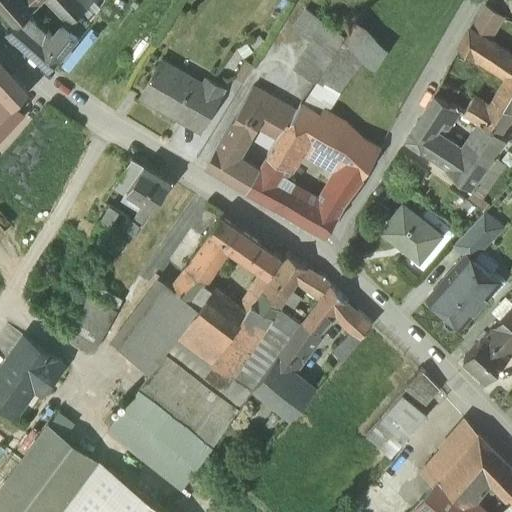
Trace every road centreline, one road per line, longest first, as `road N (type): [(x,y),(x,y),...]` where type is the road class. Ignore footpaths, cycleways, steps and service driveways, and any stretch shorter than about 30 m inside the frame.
road 1 (residential): [(0,53),(73,121),(325,271)]
road 2 (residential): [(474,0),(325,271)]
road 3 (residential): [(325,271),(375,309),(511,452)]
road 4 (track): [(104,137),(0,313)]
